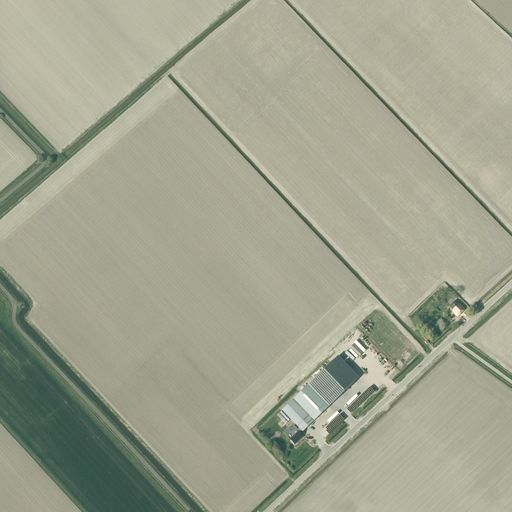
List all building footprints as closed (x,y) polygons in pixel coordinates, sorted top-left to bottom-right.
[(455,300),(449,306),(452,310),(451,311),(457,316),(464,310),(459,304),(458,304),(455,300)] [(355,382),(334,360),(307,385),(328,407),(355,382)] [(293,399),(314,421),(328,407),(307,385),(293,399)] [(371,385),(361,394),(363,397),(368,392),(371,395),(375,391),(372,388),(373,387),(371,385)] [(289,440),(294,445),(302,437),(299,434),(302,431),(302,432),(313,422),(293,400),(282,410),(282,411),(290,419),(299,428),(297,429),(294,425),(291,428),(290,428),(289,428),(288,429),(288,431),(288,432),(290,433),(291,433),(293,435),(289,440)] [(290,419),(282,411),(277,415),(286,424),(290,419)]
